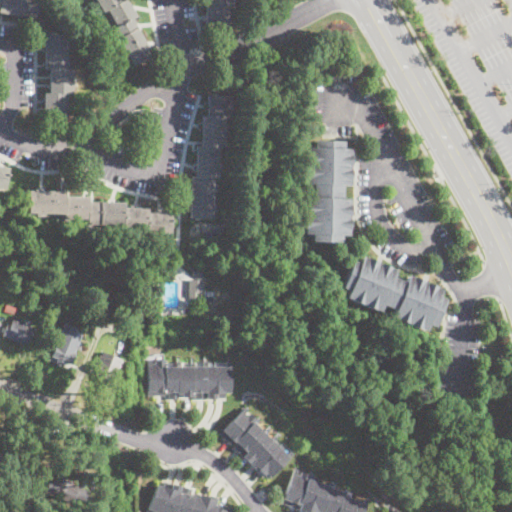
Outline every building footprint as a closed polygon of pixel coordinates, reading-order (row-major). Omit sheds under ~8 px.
[(37,0),(33,19),(0,12),(0,0),(37,0)] [(127,0),(136,16),(132,19),(152,54),(132,65),(112,29),(117,26),(107,10),(103,12),(96,0),(127,0)] [(233,0),(233,6),(228,6),(227,11),(232,12),(231,20),(228,20),(228,27),(205,26),(206,5),(211,5),(211,0),(233,0)] [(71,69),(71,94),(66,94),(65,118),(44,117),(45,93),(49,93),(50,69),(44,69),(45,33),(67,33),(66,69),(71,69)] [(234,102),(233,111),(229,111),(229,117),(224,117),(224,122),(228,122),(227,131),(223,131),(223,142),(227,142),(227,147),(223,147),(222,151),(218,151),(218,163),(222,163),(222,172),(218,172),(218,178),(213,178),(212,183),(216,183),(216,191),(212,191),(212,203),(216,203),(216,212),(212,212),(212,218),(190,218),(191,176),(196,176),(197,145),(202,145),(202,115),(207,115),(207,94),(229,95),(229,102),(234,102)] [(352,148),(343,148),(344,140),(314,138),(313,146),(306,147),(305,183),(312,182),(311,195),(303,196),(302,234),(310,234),(311,242),(339,242),(339,234),(348,234),(349,199),(341,198),(342,184),(350,184),(352,148)] [(0,166),(9,168),(5,189),(0,188),(0,166)] [(171,214),(171,235),(147,235),(147,230),(123,229),(123,224),(87,223),(87,219),(63,218),(64,213),(29,212),(29,190),(66,191),(66,196),(89,196),(89,201),(125,202),(125,207),(148,207),(148,213),(171,214)] [(443,300),(435,297),(440,288),(407,274),(405,280),(391,277),(394,269),(361,255),(358,261),(351,258),(340,286),(346,289),(343,297),(377,311),(380,303),(393,308),(390,316),(423,329),(426,324),(434,325),(443,300)] [(204,280),(203,291),(199,290),(199,298),(188,297),(189,280),(204,280)] [(12,321),(34,329),(28,346),(2,336),(7,324),(11,326),(12,321)] [(75,353),(72,364),(53,357),(65,324),(82,330),(74,353),(75,353)] [(122,359),(113,381),(88,371),(92,363),(96,365),(102,351),(122,359)] [(164,365),(176,364),(176,361),(180,361),(180,364),(190,364),(190,362),(194,361),(194,364),(202,364),(202,361),(206,361),(206,364),(211,363),(211,360),(214,360),(214,364),(225,364),(225,359),(229,359),(230,391),(224,391),(224,397),(206,397),(206,390),(204,390),(204,398),(194,399),(194,392),(191,392),(191,395),(177,396),(178,398),(168,398),(168,392),(164,392),(164,394),(148,394),(147,357),(151,357),(151,362),(155,362),(155,357),(164,357),(164,365)] [(243,412),(246,414),(249,411),(254,418),(256,416),(260,420),(256,423),(263,430),(266,427),(268,429),(265,432),(270,438),(274,434),(276,436),(272,440),(284,453),(288,449),(292,453),(266,477),(257,467),(256,468),(250,462),(253,459),(252,457),(247,462),(241,455),(245,451),(244,450),(240,454),(234,447),(237,443),(233,439),(229,443),(217,431),(244,406),(246,408),(243,412)] [(10,496),(0,496),(0,454),(9,454),(10,496)] [(295,472),(298,473),(300,470),(311,474),(310,478),(326,484),(327,481),(334,484),(333,487),(343,490),(342,493),(352,497),(354,492),(366,497),(360,511),(323,511),(320,511),(319,511),(313,511),(308,510),(307,511),(304,511),(297,509),(300,503),(297,502),(294,507),(280,502),(293,467),(296,468),(295,472)] [(84,506),(42,492),(46,477),(89,492),(84,506)] [(170,483),(171,481),(191,488),(189,494),(192,495),(193,493),(198,495),(199,492),(208,495),(208,494),(216,497),(214,502),(231,508),(229,511),(159,511),(151,509),(150,511),(146,511),(157,482),(161,483),(162,480),(170,483)]
